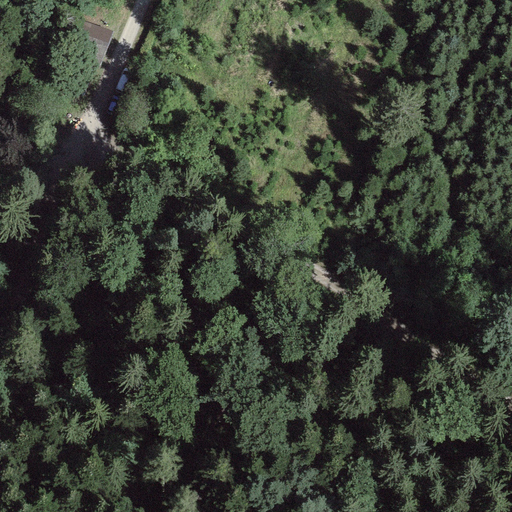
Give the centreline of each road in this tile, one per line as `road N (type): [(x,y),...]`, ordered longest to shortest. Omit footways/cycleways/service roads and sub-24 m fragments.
road 1 (track): [(0,355),(78,164),(127,171),(232,219),(511,407)]
road 2 (track): [(142,0),(78,164),(0,198)]
